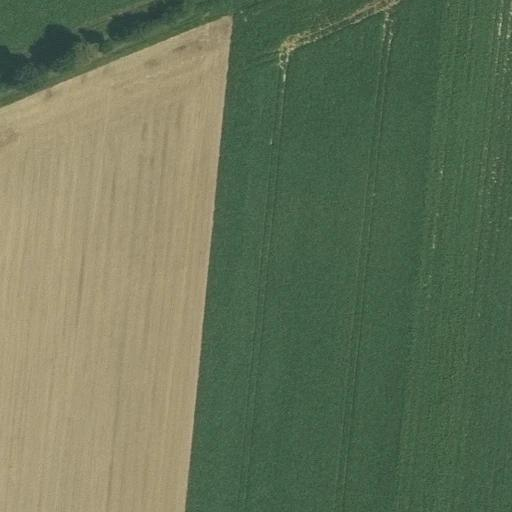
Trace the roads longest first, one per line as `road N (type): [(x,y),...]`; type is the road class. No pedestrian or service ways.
road 1 (track): [(0,117),(286,0)]
road 2 (track): [(0,84),(204,0)]
